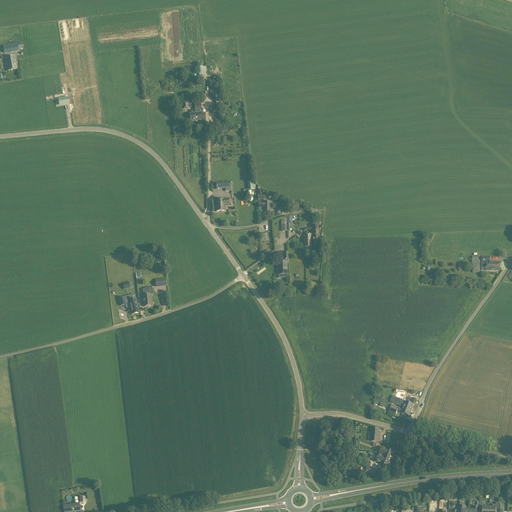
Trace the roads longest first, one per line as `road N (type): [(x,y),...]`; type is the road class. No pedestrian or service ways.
road 1 (unclassified): [(0,357),(161,315),(242,276)]
road 2 (unclassified): [(208,227),(154,155),(123,135),(88,129),(0,136)]
road 3 (residential): [(208,227),(321,212),(242,276)]
road 4 (secondary): [(310,498),(511,474)]
road 5 (unclassified): [(411,433),(428,389),(511,262)]
road 6 (unclassified): [(302,414),(283,339),(242,276)]
